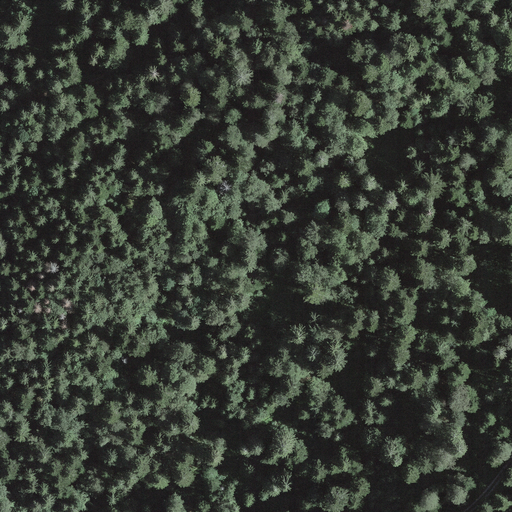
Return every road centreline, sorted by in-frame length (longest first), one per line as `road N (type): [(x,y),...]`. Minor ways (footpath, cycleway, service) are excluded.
road 1 (track): [(81,511),(262,315),(329,227),(366,161),(506,0)]
road 2 (track): [(511,239),(445,283),(365,364),(314,385),(151,511)]
road 3 (track): [(0,108),(124,65),(201,0)]
